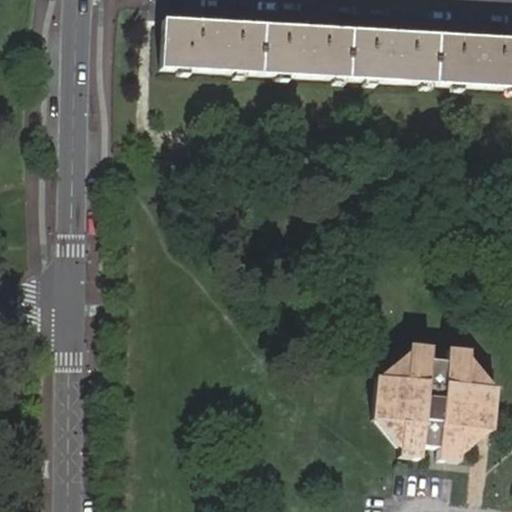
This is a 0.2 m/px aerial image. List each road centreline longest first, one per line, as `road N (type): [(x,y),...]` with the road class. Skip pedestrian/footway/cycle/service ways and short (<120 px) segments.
road 1 (secondary): [(70,310),(78,0)]
road 2 (secondary): [(68,511),(70,310)]
